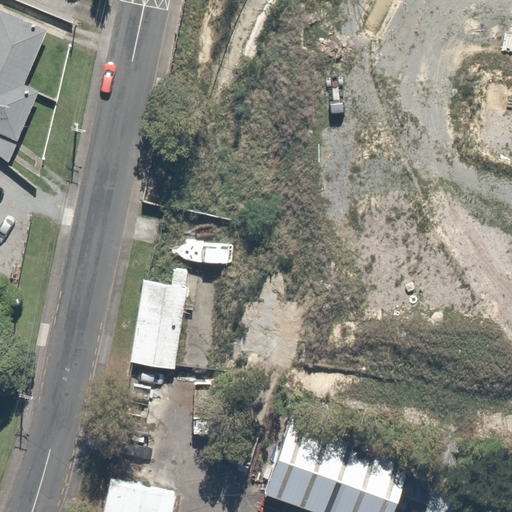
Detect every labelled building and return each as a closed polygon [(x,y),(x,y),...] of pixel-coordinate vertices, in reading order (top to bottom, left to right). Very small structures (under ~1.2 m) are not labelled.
[(411,77),(459,81),(455,129),(509,134),(506,166),(511,166),(511,13),(417,5),(411,77)] [(25,43),(0,33),(0,150),(3,151),(22,103),(4,96),(25,43)] [(188,278),(137,275),(132,366),(183,368),(188,278)] [(386,511),(401,467),(287,430),(262,506),(281,511),(386,511)] [(427,472),(415,506),(431,511),(507,511),(511,502),(427,472)] [(169,511),(171,505),(102,490),(97,511),(169,511)]
